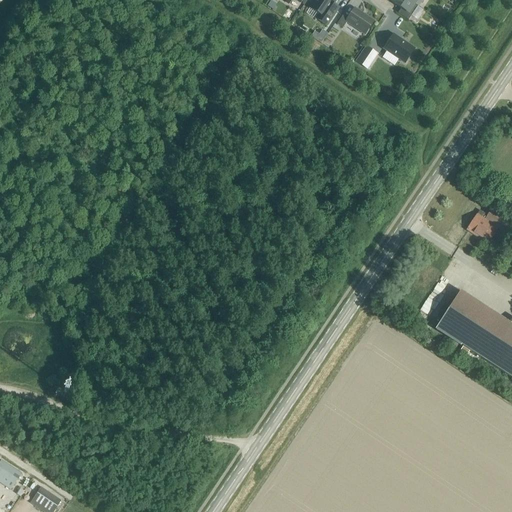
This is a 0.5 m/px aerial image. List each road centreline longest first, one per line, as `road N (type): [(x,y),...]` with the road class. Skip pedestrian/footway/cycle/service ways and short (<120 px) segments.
road 1 (secondary): [(254,446),(511,66)]
road 2 (residential): [(254,446),(109,429),(0,389)]
